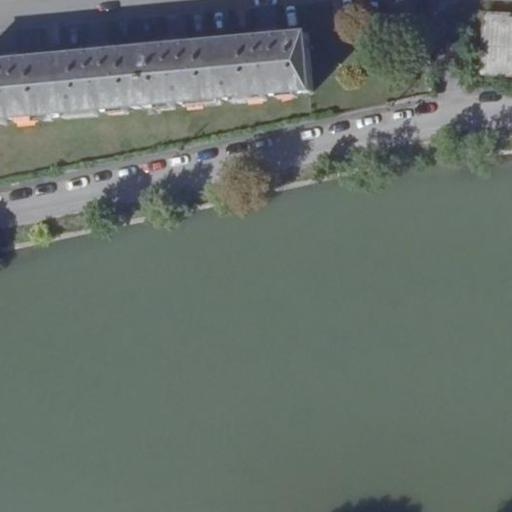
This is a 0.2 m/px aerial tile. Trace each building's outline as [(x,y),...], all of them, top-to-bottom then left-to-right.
[(511,17),(487,16),(483,75),(511,77),(511,17)] [(261,41),(280,39),(279,32),(261,33),(261,41)] [(20,65),(2,67),(0,67),(0,123),(315,93),(309,36),(280,39),(261,41),(189,49),(172,50),(112,56),(95,58),(20,65)] [(172,50),(189,49),(188,40),(171,41),(172,50)] [(95,58),(112,56),(112,47),(94,48),(95,58)] [(2,57),(2,67),(20,65),(19,55),(2,57)]
